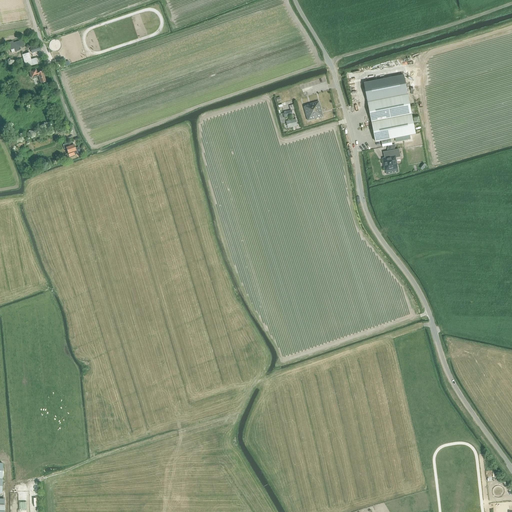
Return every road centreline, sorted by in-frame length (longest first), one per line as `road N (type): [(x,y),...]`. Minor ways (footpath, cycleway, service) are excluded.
road 1 (unclassified): [(511,467),(452,382),(421,295),(372,226),(330,63),(294,0)]
road 2 (track): [(181,430),(242,411),(257,382),(276,373),(432,323)]
road 3 (track): [(511,3),(319,63),(286,0)]
road 4 (track): [(8,511),(8,483),(181,430)]
road 5 (track): [(155,0),(50,34),(37,30)]
